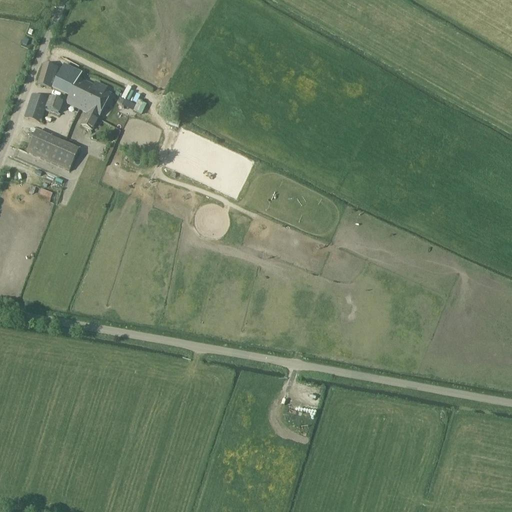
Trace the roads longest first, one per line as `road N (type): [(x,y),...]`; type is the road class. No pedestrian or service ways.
road 1 (unclassified): [(511,403),(0,313)]
road 2 (unclassified): [(0,163),(63,0)]
